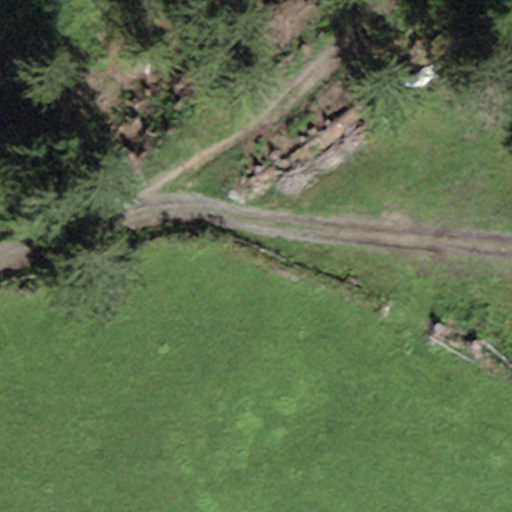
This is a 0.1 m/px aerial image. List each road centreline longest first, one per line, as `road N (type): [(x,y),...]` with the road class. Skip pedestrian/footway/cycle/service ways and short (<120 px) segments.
road 1 (track): [(170,198),(265,209),(511,264)]
road 2 (track): [(0,242),(170,198)]
